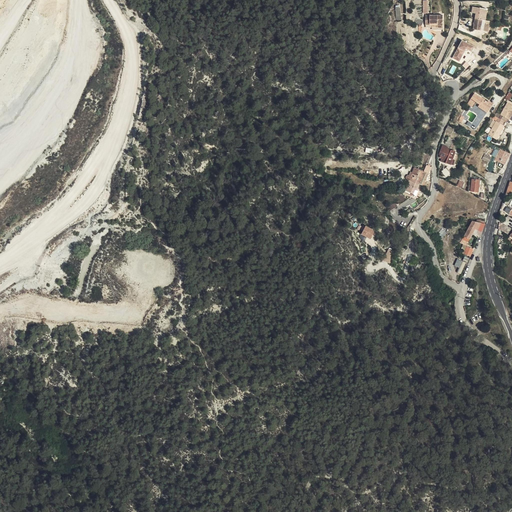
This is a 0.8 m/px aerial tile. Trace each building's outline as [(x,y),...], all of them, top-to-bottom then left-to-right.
[(473,16),(485,18),(487,6),(472,4),(471,9),(474,10),(473,16)] [(435,23),(430,23),(430,25),(433,27),(440,27),(440,23),(441,23),(441,11),(424,11),(424,20),(428,20),(428,19),(430,19),(430,20),(435,20),(435,23)] [(484,21),(485,18),(473,16),(471,26),(487,29),(489,22),(484,21)] [(462,40),(453,58),(460,62),(465,51),(469,50),(472,52),(475,46),(462,40)] [(494,103),(490,100),(489,101),(475,93),(469,103),(474,106),(477,101),(481,103),(480,106),(489,111),(494,103)] [(510,118),(511,113),(511,102),(508,100),(500,113),(510,118)] [(496,117),(494,120),(486,134),(494,138),(499,129),(502,131),(504,126),(501,124),(503,120),(496,117)] [(440,155),(441,156),(442,154),(444,155),(443,157),(442,159),(447,161),(446,164),(451,165),(452,163),(454,164),(457,155),(455,154),(455,152),(447,149),(448,146),(442,144),(439,153),(440,154),(440,155)] [(497,167),(502,170),(510,153),(500,149),(494,161),(498,163),(497,167)] [(413,171),(411,175),(411,176),(409,179),(419,184),(423,177),(425,172),(415,167),(413,171)] [(441,171),(446,178),(451,175),(445,168),(441,171)] [(409,180),(404,190),(415,195),(416,190),(419,184),(409,179),(409,180)] [(470,183),(469,190),(477,192),(480,180),(473,179),(472,183),(470,183)] [(423,196),(416,201),(418,206),(426,200),(423,196)] [(476,214),(479,216),(484,218),(486,213),(478,209),(476,214)] [(475,228),(480,231),(484,224),(473,220),(466,232),(471,235),(475,228)] [(499,222),(499,228),(506,233),(508,227),(499,222)] [(363,224),(358,232),(363,235),(367,237),(372,229),(363,224)] [(467,241),(471,235),(466,232),(463,239),(467,241)] [(464,253),(469,256),(472,249),(467,246),(464,253)] [(390,263),(394,253),(388,250),(383,260),(390,263)] [(460,273),(465,262),(461,260),(456,272),(460,273)]
